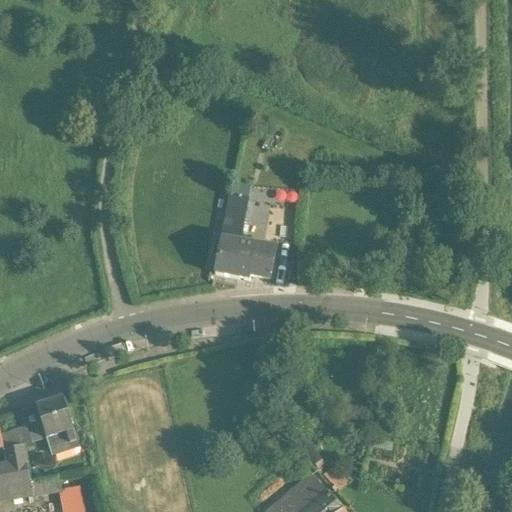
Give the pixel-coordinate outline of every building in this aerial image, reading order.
[(261,190),(232,184),(221,239),(238,242),(246,201),(258,204),(261,190)] [(423,223),(423,209),(404,208),(404,223),(423,223)] [(239,243),(222,240),(215,277),(249,283),(248,282),(255,246),(239,243)] [(275,250),(239,243),(255,246),(248,282),(249,283),(250,281),(249,281),(250,278),(269,281),(275,250)] [(62,400),(35,409),(43,433),(45,441),(66,435),(72,433),(62,400)] [(26,430),(28,438),(43,433),(35,409),(20,414),(26,430)] [(26,430),(0,438),(0,443),(1,448),(2,454),(5,453),(5,454),(23,450),(24,454),(32,451),(28,438),(26,430)] [(72,433),(66,435),(70,446),(75,444),(72,433)] [(23,450),(5,454),(8,468),(14,502),(59,493),(60,493),(57,479),(29,485),(24,454),(23,450)] [(328,473),(337,490),(355,480),(345,463),(328,473)] [(0,469),(0,504),(14,502),(8,468),(0,469)] [(311,478),(271,511),(312,511),(328,498),(311,478)] [(60,493),(59,493),(62,511),(83,511),(79,489),(60,493)] [(341,511),(328,498),(312,511),(341,511)]
